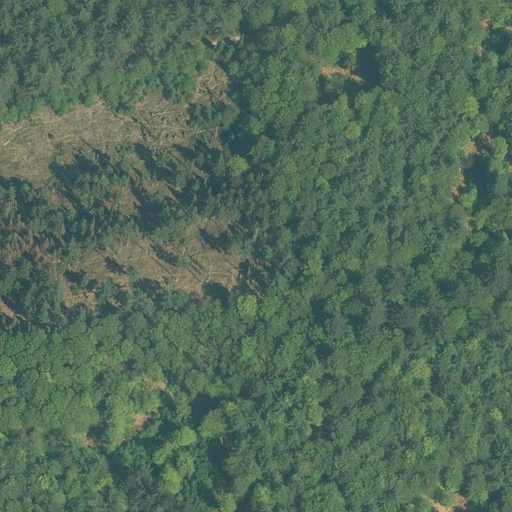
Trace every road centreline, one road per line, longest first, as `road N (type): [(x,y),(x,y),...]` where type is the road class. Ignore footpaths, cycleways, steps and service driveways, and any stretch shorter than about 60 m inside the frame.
road 1 (track): [(336,468),(248,0)]
road 2 (track): [(461,0),(252,27),(0,104)]
